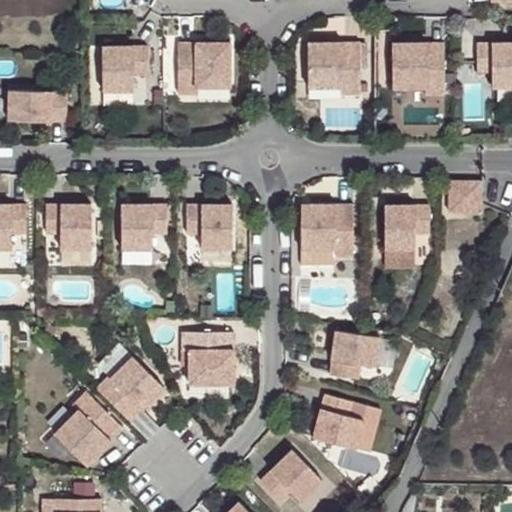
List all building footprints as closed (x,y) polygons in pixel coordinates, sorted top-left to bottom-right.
[(231,42),(179,43),(180,96),(200,96),(200,88),(232,87),(231,42)] [(511,43),(476,44),(477,72),(492,72),(492,88),(511,87),(511,43)] [(361,44),(308,44),(308,89),(341,89),(341,96),(361,96),(361,44)] [(445,44),(393,44),(392,89),(426,89),(426,95),(444,96),(445,44)] [(104,92),(134,92),(134,77),(149,77),(148,49),(103,50),(104,92)] [(11,91),(9,120),(67,122),(69,92),(11,91)] [(453,206),(453,181),(449,181),(448,212),(482,212),(482,206),(453,206)] [(482,181),(453,181),(453,206),(482,206),(482,198),(482,181)] [(27,234),(27,205),(0,205),(0,248),(12,249),(12,234),(27,234)] [(92,205),(47,205),(47,234),(62,234),(62,249),(92,249),(92,205)] [(168,234),(168,205),(123,205),(123,249),(153,249),(153,234),(168,234)] [(233,205),(188,205),(188,234),(203,234),(203,249),(233,249),(233,205)] [(354,205),(302,205),(302,250),(335,250),(335,257),(354,257),(354,205)] [(430,205),(385,205),(385,249),(415,249),(416,235),(430,235),(430,205)] [(415,249),(385,249),(385,269),(416,269),(415,249)] [(337,331),(331,376),(359,380),(361,365),(376,367),(380,337),(337,331)] [(235,332),(182,332),(182,352),(190,352),(190,382),(235,382),(235,332)] [(164,388),(132,356),(111,377),(109,376),(97,388),(131,421),(164,388)] [(124,429),(86,392),(72,406),(78,411),(56,433),(88,464),(124,429)] [(322,394),(310,437),(352,449),(360,420),(346,416),(350,401),(322,394)] [(293,450),(261,481),(281,501),(291,491),(302,502),(323,481),(293,450)] [(414,511),(420,484),(417,490),(402,509),(401,511),(414,511)] [(103,511),(103,498),(56,499),(55,511),(103,511)] [(228,511),(249,511),(239,501),(228,511)]
